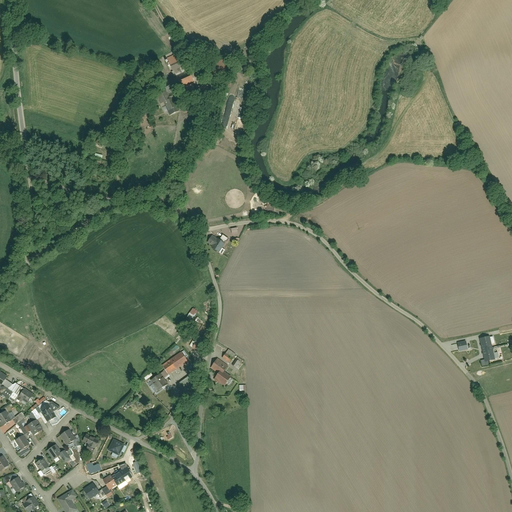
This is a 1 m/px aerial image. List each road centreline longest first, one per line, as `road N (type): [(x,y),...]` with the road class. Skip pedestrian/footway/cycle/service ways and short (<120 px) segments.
road 1 (unclassified): [(511,488),(477,386),(424,326),(368,288),(316,233),(249,217),(187,230)]
road 2 (unclassified): [(187,230),(217,295),(191,468)]
road 3 (unclassified): [(0,295),(27,258),(102,212),(143,200)]
road 4 (unclassified): [(143,200),(23,131)]
road 5 (unclassified): [(8,0),(23,131)]
road 6 (unclassified): [(75,411),(191,468)]
